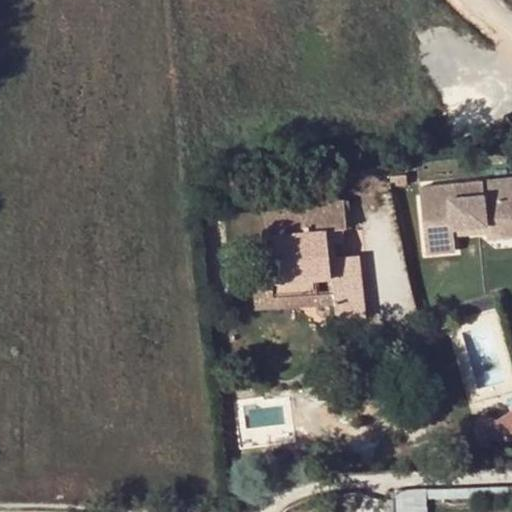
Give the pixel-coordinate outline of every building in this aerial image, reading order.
[(511,192),(416,202),(423,268),(450,266),(448,243),(482,240),(483,253),(511,250),(511,192)] [(329,242),(348,239),(344,198),(264,206),(270,265),(251,270),(252,284),(290,281),(293,297),(319,294),(318,279),(332,278),(335,308),(337,318),(364,316),(357,253),(350,254),(331,257),(329,242)] [(350,254),(348,239),(329,242),(331,257),(350,254)] [(255,314),(335,308),(332,278),(318,279),(319,294),(293,297),(290,281),(252,284),(255,314)] [(511,418),(502,426),(507,440),(511,436),(511,418)] [(507,440),(502,426),(477,424),(478,439),(507,440)]
